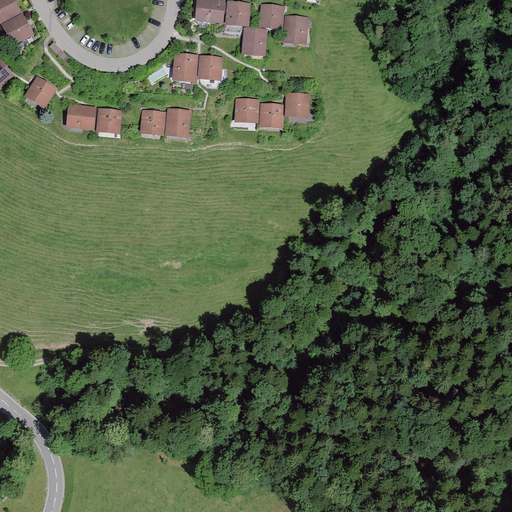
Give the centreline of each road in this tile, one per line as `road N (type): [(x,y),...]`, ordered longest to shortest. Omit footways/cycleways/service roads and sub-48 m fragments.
road 1 (track): [(0,362),(175,349),(234,330),(320,282),(511,321)]
road 2 (residential): [(173,0),(158,45),(116,65),(70,48),(37,0)]
road 3 (tertiary): [(0,398),(38,432),(52,457),(51,511)]
